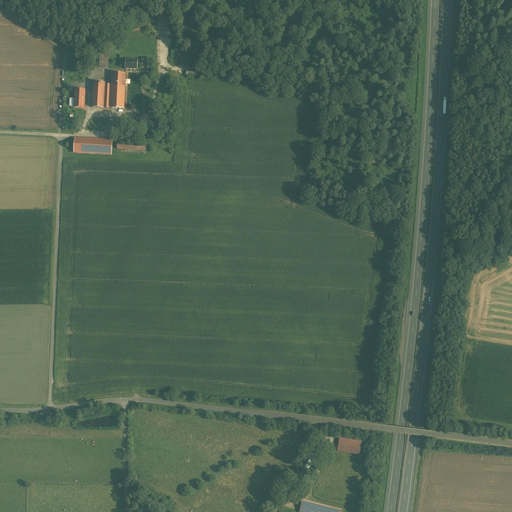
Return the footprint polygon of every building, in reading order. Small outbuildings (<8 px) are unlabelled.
[(106,48),(94,48),(94,68),(105,68),(106,48)] [(125,60),(125,69),(137,69),(138,60),(125,60)] [(126,74),(111,73),(111,85),(110,95),(125,96),(126,74)] [(110,95),(111,85),(105,85),(105,83),(93,82),(91,108),(124,109),(125,96),(110,95)] [(84,90),(75,90),(74,107),(83,107),(84,90)] [(112,141),(74,139),(74,153),(112,154),(112,141)] [(361,442),(339,439),(338,445),(360,448),(361,442)] [(303,486),(298,494),(301,497),(307,489),(303,486)] [(339,511),(302,503),(300,511),(339,511)]
